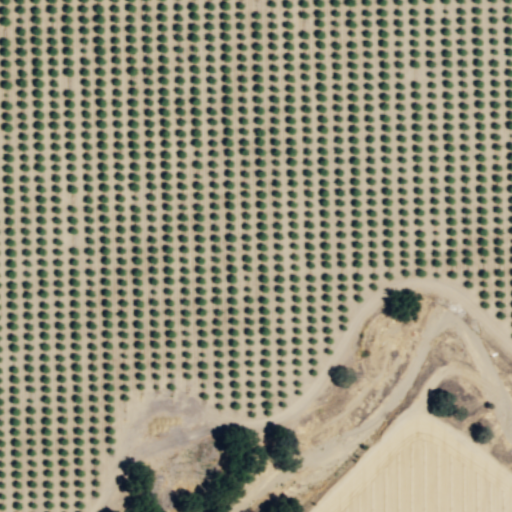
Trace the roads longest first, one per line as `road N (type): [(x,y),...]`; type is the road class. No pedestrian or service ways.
road 1 (track): [(95,511),(143,402),(177,398),(229,423),(270,422),(307,395),(361,310),(394,286),(440,286),(511,344)]
road 2 (track): [(314,511),(445,368),(464,371),(511,407)]
